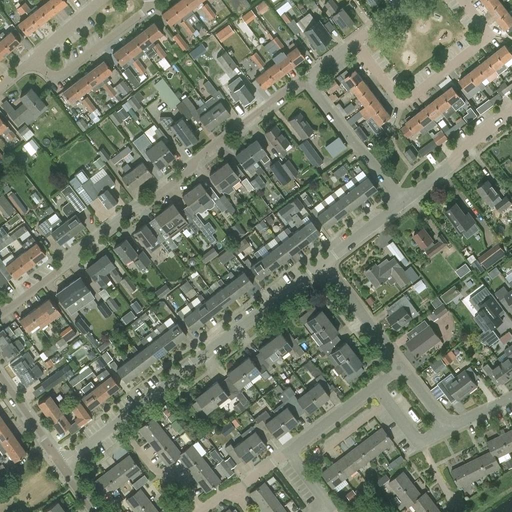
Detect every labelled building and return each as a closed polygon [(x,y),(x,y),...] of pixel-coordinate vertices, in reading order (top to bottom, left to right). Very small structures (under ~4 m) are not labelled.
[(56,12),(66,3),(63,0),(49,0),(48,1),(56,12)] [(190,9),(183,0),(180,0),(172,6),(180,17),(183,21),(186,19),(190,24),(191,25),(198,19),(193,13),(190,9)] [(201,1),(199,0),(183,0),(190,9),(201,1)] [(228,0),(238,14),(250,5),(246,0),(228,0)] [(343,29),(353,22),(342,9),(340,10),(331,0),(330,0),(324,5),(332,15),(331,17),(336,23),(338,22),(343,29)] [(485,0),(484,2),(491,11),(501,3),(505,0),(485,0)] [(56,12),(48,1),(39,9),(46,19),(56,12)] [(261,15),(270,9),(264,1),(256,7),(261,15)] [(289,1),(277,10),(281,15),(292,6),(289,1)] [(25,3),(21,6),(25,12),(29,8),(25,3)] [(201,7),(205,13),(211,9),(206,3),(201,7)] [(491,11),(497,20),(508,12),(501,3),(491,11)] [(25,12),(21,6),(16,9),(21,15),(25,12)] [(170,25),(180,17),(172,6),(161,14),(170,25)] [(29,16),(36,26),(46,19),(39,9),(33,13),(30,8),(29,8),(25,12),(29,16)] [(210,19),(213,17),(215,15),(211,9),(205,13),(210,19)] [(254,9),(242,14),(246,22),(257,17),(254,9)] [(285,12),(281,15),(287,23),(291,20),(285,12)] [(511,16),(508,12),(497,20),(505,30),(511,24),(511,16)] [(304,17),(324,43),(331,37),(319,21),(316,23),(309,13),(304,17)] [(36,26),(29,16),(19,24),(26,34),(36,26)] [(299,21),(306,30),(304,32),(316,49),(324,43),(304,17),(299,21)] [(181,23),(186,30),(188,28),(187,26),(190,24),(186,19),(183,21),(181,23)] [(295,35),(301,30),(293,19),(287,24),(295,35)] [(152,41),(162,33),(154,22),(143,30),(152,41)] [(191,25),(190,24),(187,26),(188,28),(186,30),(190,35),(195,31),(191,25)] [(231,24),(217,32),(222,40),(236,32),(231,24)] [(154,45),(152,41),(143,30),(133,38),(141,49),(146,45),(149,49),(154,45)] [(0,34),(0,39),(1,40),(10,51),(20,42),(11,32),(5,36),(2,32),(0,33),(0,34)] [(188,45),(178,32),(172,36),(183,50),(188,45)] [(271,41),(276,47),(278,45),(278,44),(280,42),(276,36),(271,41)] [(145,53),(141,49),(133,38),(123,46),(131,57),(134,61),(137,59),(145,53)] [(0,58),(10,51),(1,40),(0,39),(0,58)] [(286,49),(280,42),(278,44),(278,45),(276,47),(280,53),(286,49)] [(286,55),(294,65),(304,57),(293,42),(288,46),(291,50),(286,55)] [(152,47),(156,53),(159,50),(160,52),(162,49),(158,43),(152,47)] [(504,63),(511,56),(511,53),(505,45),(496,52),(504,63)] [(123,46),(113,54),(124,69),(131,63),(134,61),(131,57),(123,46)] [(167,55),(162,49),(160,52),(159,50),(156,53),(161,59),(167,55)] [(227,73),(237,65),(226,51),(216,58),(227,73)] [(250,56),(255,62),(260,58),(256,52),(250,56)] [(504,63),(496,52),(487,60),(495,70),(499,75),(508,67),(504,63)] [(284,73),(294,65),(286,55),(275,62),(284,73)] [(265,64),(260,58),(255,62),(259,68),(265,64)] [(131,63),(136,69),(139,67),(138,66),(141,64),(137,59),(134,61),(131,63)] [(106,76),(112,71),(104,60),(93,68),(105,83),(102,85),(106,91),(109,89),(110,90),(112,88),(108,81),(109,80),(106,76)] [(495,70),(487,60),(478,67),(486,77),(490,82),(499,75),(495,70)] [(273,81),(284,73),(275,62),(265,70),(273,81)] [(146,70),(141,64),(138,66),(139,67),(136,69),(140,75),(146,70)] [(486,77),(478,67),(469,74),(477,84),(482,90),(486,87),(481,81),(486,77)] [(105,83),(93,68),(83,76),(91,87),(98,82),(101,86),(102,85),(105,83)] [(263,89),(273,81),(265,70),(255,78),(263,89)] [(352,87),(352,88),(363,80),(356,71),(345,79),(342,82),(348,90),(352,87)] [(132,73),(127,77),(135,87),(140,83),(132,73)] [(477,84),(469,74),(459,81),(467,91),(477,84)] [(91,87),(83,76),(73,84),(81,95),(91,87)] [(235,101),(239,98),(243,104),(253,96),(244,84),(239,77),(228,86),(232,91),(229,93),(235,101)] [(171,110),(181,102),(163,79),(154,85),(159,91),(157,92),(171,110)] [(123,80),(113,89),(116,93),(114,95),(115,96),(121,92),(124,95),(130,90),(123,80)] [(204,103),(209,109),(219,122),(230,114),(220,101),(223,99),(208,80),(203,84),(213,96),(204,103)] [(332,93),(340,87),(335,80),(325,86),(331,94),(329,95),(334,101),(339,98),(336,93),(334,95),(332,93)] [(352,88),(359,97),(370,89),(363,80),(352,88)] [(81,95),(73,84),(62,92),(71,103),(81,95)] [(451,104),(460,97),(452,87),(443,94),(451,104)] [(510,90),(508,87),(499,93),(501,97),(510,90)] [(18,125),(23,121),(27,125),(47,108),(31,88),(20,97),(24,103),(15,111),(13,109),(8,114),(18,125)] [(113,89),(112,88),(110,90),(109,89),(106,91),(111,97),(114,95),(116,93),(113,89)] [(359,97),(366,106),(377,98),(370,89),(359,97)] [(501,97),(499,93),(489,100),(492,103),(493,105),(502,98),(501,97)] [(451,104),(443,94),(434,101),(442,111),(451,104)] [(135,111),(142,106),(133,96),(127,101),(135,111)] [(81,101),(86,108),(89,106),(88,104),(91,102),(87,97),(81,101)] [(373,115),(384,107),(377,98),(366,106),(359,111),(366,120),(373,115)] [(481,114),(488,109),(493,105),(489,100),(477,109),(481,114)] [(442,111),(434,101),(425,108),(436,122),(445,115),(442,111)] [(96,109),(91,102),(88,104),(89,106),(86,108),(90,113),(96,109)] [(346,106),(349,111),(356,107),(353,102),(346,106)] [(390,116),(384,107),(373,115),(366,120),(377,134),(383,129),(380,125),(391,117),(390,116)] [(208,130),(219,122),(209,109),(201,116),(195,108),(189,112),(196,121),(199,118),(208,130)] [(436,123),(436,122),(425,108),(416,115),(424,126),(427,130),(436,123)] [(468,111),(473,118),(476,116),(470,108),(468,111)] [(117,126),(123,121),(115,111),(109,115),(117,126)] [(302,139),(313,130),(300,113),(289,121),(302,139)] [(424,126),(416,115),(406,123),(407,124),(402,129),(408,137),(414,132),(414,133),(424,126)] [(171,127),(177,135),(186,129),(190,134),(194,132),(183,117),(175,123),(170,117),(162,122),(167,130),(171,127)] [(16,136),(7,126),(0,118),(0,132),(1,131),(5,135),(6,134),(10,140),(16,136)] [(466,123),(463,120),(454,126),(454,127),(456,130),(466,123)] [(29,126),(21,132),(27,139),(35,133),(29,126)] [(278,152),(279,151),(283,156),(287,152),(284,148),(289,144),(276,126),(265,134),(278,152)] [(354,130),(358,135),(364,131),(359,126),(354,130)] [(444,133),(448,138),(448,139),(457,132),(456,130),(454,127),(454,126),(453,126),(444,133)] [(152,136),(157,142),(155,144),(161,153),(158,155),(165,164),(174,157),(161,140),(166,136),(159,127),(154,130),(156,133),(152,136)] [(198,138),(194,132),(190,134),(186,129),(177,135),(185,147),(198,138)] [(448,138),(444,133),(443,132),(434,139),(439,145),(448,138)] [(325,147),(333,157),(346,146),(338,137),(325,147)] [(434,138),(419,150),(424,156),(439,144),(434,138)] [(315,167),(323,161),(306,139),(298,145),(315,167)] [(264,164),(270,159),(264,153),(266,152),(256,140),(246,148),(255,160),(260,157),(264,164)] [(158,169),(165,164),(158,155),(161,153),(155,144),(149,148),(144,141),(140,144),(145,151),(158,169)] [(119,152),(123,157),(131,151),(128,146),(119,152)] [(106,161),(110,157),(103,148),(98,152),(106,161)] [(251,163),(255,160),(246,148),(235,156),(245,168),(246,167),(250,174),(256,170),(251,163)] [(411,162),(417,158),(410,149),(404,153),(411,162)] [(114,164),(123,157),(119,152),(110,159),(114,164)] [(99,167),(104,164),(100,158),(95,161),(99,167)] [(287,172),(286,173),(291,178),(298,173),(288,159),(281,164),(287,172)] [(287,172),(281,164),(278,160),(269,167),(278,179),(286,173),(287,172)] [(141,182),(152,174),(142,162),(132,170),(141,182)] [(240,180),(238,176),(227,162),(218,169),(231,186),(240,180)] [(122,178),(131,190),(141,182),(132,170),(127,163),(121,167),(125,172),(126,171),(128,173),(122,178)] [(338,179),(347,171),(342,165),(333,173),(338,179)] [(117,200),(109,188),(115,183),(108,174),(94,185),(82,169),(73,175),(92,200),(97,196),(107,208),(111,204),(112,206),(117,202),(116,201),(117,200)] [(220,190),(220,189),(222,192),(224,191),(228,193),(233,188),(231,186),(218,169),(209,176),(220,190)] [(257,191),(266,185),(259,175),(250,182),(257,191)] [(355,186),(357,185),(366,197),(377,189),(367,177),(359,183),(354,177),(350,180),(355,186)] [(249,191),(253,188),(246,178),(241,182),(249,191)] [(488,203),(492,200),(495,205),(500,213),(511,204),(511,202),(507,196),(502,200),(499,195),(488,181),(483,184),(483,183),(478,187),(479,188),(477,189),(488,203)] [(214,202),(210,197),(199,183),(191,190),(205,209),(206,208),(209,209),(213,206),(213,203),(214,202)] [(347,192),(356,205),(366,197),(357,185),(355,186),(349,191),(344,184),(340,187),(345,194),(347,192)] [(346,212),(356,205),(347,192),(345,194),(340,187),(334,192),(330,195),(335,201),(337,200),(346,212)] [(182,196),(193,211),(194,213),(197,211),(198,212),(201,212),(205,209),(191,190),(182,196)] [(21,215),(27,211),(15,191),(9,195),(21,215)] [(0,196),(0,209),(9,203),(2,195),(0,196)] [(223,195),(219,199),(226,208),(231,205),(223,195)] [(308,195),(302,199),(307,205),(312,202),(308,195)] [(283,207),(288,213),(293,209),(295,212),(303,205),(297,197),(283,207)] [(226,208),(219,199),(214,202),(222,212),(226,208)] [(83,226),(75,215),(80,211),(72,200),(63,207),(62,210),(69,219),(63,224),(71,235),(83,226)] [(336,220),(346,212),(337,200),(335,201),(329,206),(324,200),(321,202),(325,209),(327,208),(336,220)] [(172,203),(163,210),(174,224),(179,230),(185,226),(188,229),(191,227),(187,223),(183,218),(172,203)] [(446,212),(455,224),(454,224),(461,233),(475,222),(468,213),(465,215),(456,204),(446,212)] [(283,217),(288,213),(283,207),(278,211),(283,217)] [(326,228),(336,220),(327,208),(325,209),(319,214),(314,207),(310,210),(316,217),(317,216),(326,228)] [(174,224),(163,210),(154,217),(158,222),(154,226),(172,250),(176,246),(170,237),(179,230),(174,224)] [(300,228),(309,241),(320,233),(310,221),(305,225),(296,213),(291,217),(295,222),(293,223),(298,230),(300,228)] [(196,216),(192,219),(199,229),(211,244),(216,240),(204,225),(204,226),(196,216)] [(55,230),(49,222),(47,219),(38,226),(46,237),(51,233),(59,244),(71,235),(63,224),(55,230)] [(199,229),(192,219),(187,223),(191,227),(195,232),(199,229)] [(172,250),(154,226),(149,229),(145,224),(134,233),(145,247),(145,246),(150,253),(161,245),(167,253),(172,250)] [(22,227),(13,234),(16,239),(26,232),(22,227)] [(299,248),(309,241),(300,228),(298,230),(292,234),(287,228),(283,231),(288,237),(290,236),(299,248)] [(424,248),(426,251),(430,257),(449,243),(442,234),(437,238),(439,241),(435,244),(432,241),(433,241),(424,228),(414,236),(423,248),(424,248)] [(6,246),(16,239),(13,234),(11,231),(8,234),(1,239),(6,246)] [(289,256),(299,248),(290,236),(288,237),(282,242),(277,236),(273,238),(278,245),(280,244),(289,256)] [(232,248),(236,253),(248,243),(244,238),(232,248)] [(136,253),(136,254),(125,240),(114,248),(125,262),(131,258),(139,269),(149,261),(142,251),(138,255),(136,253)] [(478,257),(487,269),(507,254),(498,242),(478,257)] [(45,255),(36,243),(26,251),(35,263),(45,255)] [(279,264),(289,256),(280,244),(278,245),(272,250),(267,243),(263,246),(268,253),(270,252),(279,264)] [(199,257),(204,264),(218,253),(213,247),(199,257)] [(225,264),(236,255),(230,248),(219,256),(225,264)] [(35,263),(26,251),(15,258),(25,270),(35,263)] [(269,272),(279,264),(270,252),(268,253),(262,258),(257,251),(253,254),(258,260),(260,259),(269,272)] [(113,266),(114,266),(105,254),(96,262),(104,273),(107,271),(112,277),(118,273),(113,266)] [(25,270),(15,258),(5,266),(14,278),(25,270)] [(259,279),(269,272),(260,259),(258,260),(252,265),(247,258),(243,261),(249,268),(250,267),(259,279)] [(395,258),(390,262),(387,258),(377,265),(376,264),(365,272),(377,287),(387,279),(386,278),(392,273),(401,286),(410,279),(414,283),(420,278),(411,266),(404,271),(395,258)] [(479,273),(484,269),(477,259),(471,263),(479,273)] [(104,273),(96,262),(86,269),(94,280),(96,279),(103,290),(108,286),(105,282),(109,279),(104,273)] [(467,262),(457,270),(462,277),(472,270),(467,262)] [(499,266),(490,272),(494,277),(502,272),(499,266)] [(233,279),(243,292),(253,284),(244,272),(235,278),(230,271),(227,274),(232,281),(233,279)] [(130,293),(136,288),(127,276),(121,280),(130,293)] [(68,285),(82,306),(94,298),(79,277),(68,285)] [(222,289),(223,287),(233,299),(243,292),(233,279),(232,281),(225,286),(220,279),(217,282),(222,289)] [(413,285),(419,293),(427,286),(421,279),(413,285)] [(184,292),(193,288),(190,281),(181,284),(184,292)] [(159,298),(170,289),(165,283),(154,292),(159,298)] [(71,314),(82,306),(68,285),(56,294),(71,314)] [(492,329),(503,321),(497,314),(503,309),(486,286),(477,293),(482,300),(477,304),(482,310),(479,312),(480,313),(474,318),(485,333),(491,328),(492,330),(492,329)] [(213,295),(222,307),(233,299),(223,287),(222,289),(215,293),(210,287),(207,290),(212,296),(213,295)] [(502,303),(507,299),(511,305),(511,290),(509,293),(504,287),(495,293),(502,303)] [(453,299),(447,291),(440,296),(446,304),(453,299)] [(212,315),(222,307),(213,295),(212,296),(205,301),(200,294),(196,297),(202,304),(203,303),(212,315)] [(409,313),(415,308),(405,295),(395,303),(399,309),(395,311),(395,314),(389,319),(397,330),(413,319),(409,313)] [(113,311),(119,307),(110,296),(105,300),(113,311)] [(47,317),(56,309),(48,298),(38,306),(47,317)] [(132,303),(136,313),(143,310),(138,300),(132,303)] [(103,302),(97,306),(105,317),(111,312),(103,302)] [(193,310),(202,323),(212,315),(203,303),(202,304),(195,309),(190,302),(187,305),(192,312),(193,310)] [(434,311),(439,318),(449,310),(444,304),(434,311)] [(47,317),(38,306),(29,313),(37,324),(47,317)] [(132,309),(122,317),(127,323),(137,316),(132,309)] [(183,319),(192,330),(202,323),(193,310),(192,312),(185,316),(180,309),(177,313),(182,319),(183,319)] [(302,324),(307,321),(315,332),(329,321),(321,310),(315,314),(311,309),(298,319),(302,324)] [(37,324),(29,313),(19,320),(27,331),(37,324)] [(142,316),(131,323),(136,329),(146,322),(142,316)] [(81,318),(74,323),(83,333),(89,328),(81,318)] [(430,326),(425,320),(414,328),(418,334),(407,343),(417,357),(440,340),(430,326)] [(338,332),(329,321),(315,332),(323,342),(319,345),(323,350),(336,340),(333,336),(338,332)] [(166,331),(176,343),(186,335),(177,323),(168,329),(163,323),(160,326),(165,332),(166,331)] [(0,331),(0,348),(11,341),(9,338),(15,334),(8,326),(3,330),(0,331)] [(72,330),(62,338),(66,342),(76,335),(72,330)] [(166,331),(165,332),(159,337),(153,330),(150,333),(155,340),(156,339),(166,351),(176,343),(166,331)] [(511,332),(510,330),(501,338),(506,344),(511,339),(511,332)] [(281,333),(270,341),(281,356),(291,348),(294,351),(298,357),(303,353),(287,331),(282,335),(281,333)] [(89,332),(85,335),(95,348),(99,344),(89,332)] [(62,338),(53,345),(56,350),(66,342),(62,338)] [(108,338),(98,347),(101,351),(111,342),(108,338)] [(146,346),(156,358),(166,351),(156,339),(155,340),(149,344),(144,338),(140,341),(145,347),(146,346)] [(11,341),(0,348),(0,350),(7,361),(19,352),(18,351),(24,347),(18,339),(12,343),(11,341)] [(340,346),(336,340),(323,350),(327,356),(331,353),(339,363),(339,364),(354,353),(345,342),(340,346)] [(270,364),(281,356),(270,341),(258,350),(262,354),(257,358),(268,372),(268,371),(273,368),(270,364)] [(56,350),(53,345),(43,352),(46,357),(56,350)] [(511,345),(505,351),(510,357),(501,363),(511,377),(511,345)] [(136,354),(146,366),(156,358),(146,346),(145,347),(138,352),(133,346),(130,349),(135,355),(136,354)] [(443,356),(448,364),(458,357),(453,350),(443,356)] [(9,364),(18,375),(29,367),(28,365),(34,360),(28,352),(22,356),(21,356),(9,364)] [(126,362),(136,374),(146,366),(136,354),(135,355),(128,360),(124,353),(120,356),(125,363),(126,362)] [(362,364),(354,353),(339,364),(339,363),(333,368),(338,375),(340,373),(347,382),(361,372),(357,367),(362,364)] [(249,357),(238,366),(249,380),(259,372),(265,379),(271,375),(268,371),(268,372),(257,358),(252,362),(249,357)] [(430,365),(436,372),(446,364),(440,358),(430,365)] [(314,375),(319,371),(311,360),(305,364),(314,375)] [(117,371),(125,382),(136,374),(126,362),(125,363),(118,368),(114,361),(110,364),(116,372),(117,371)] [(511,377),(501,363),(492,370),(488,364),(483,367),(490,377),(495,373),(503,384),(511,377)] [(29,367),(18,375),(26,387),(37,378),(43,373),(37,365),(31,369),(29,367)] [(80,373),(79,374),(82,379),(92,372),(87,365),(79,371),(80,373)] [(238,388),(249,380),(238,366),(227,374),(230,379),(226,382),(236,396),(243,405),(248,401),(241,392),(238,388)] [(470,367),(466,370),(456,377),(468,393),(478,386),(474,381),(479,378),(470,367)] [(102,372),(106,379),(101,383),(109,394),(119,387),(106,369),(102,372)] [(47,391),(57,384),(63,379),(58,371),(41,383),(47,391)] [(82,379),(79,374),(69,382),(72,386),(82,379)] [(308,391),(319,405),(330,397),(326,392),(331,388),(320,374),(315,379),(318,383),(308,391)] [(468,393),(456,377),(446,385),(439,375),(434,379),(450,399),(454,396),(458,401),(468,393)] [(91,390),(100,401),(109,394),(101,383),(96,387),(91,381),(86,384),(91,390)] [(206,390),(217,404),(227,396),(230,400),(236,396),(226,382),(221,386),(217,381),(206,390)] [(61,387),(68,397),(73,393),(66,383),(61,387)] [(90,409),(100,401),(91,390),(86,384),(81,388),(86,395),(81,398),(90,409)] [(217,404),(206,390),(195,398),(199,403),(194,407),(204,421),(209,417),(206,413),(217,404)] [(299,413),(304,409),(307,414),(319,405),(308,391),(297,399),(294,395),(289,399),(299,413)] [(278,395),(287,407),(276,415),(287,430),(298,421),(294,416),(299,413),(289,399),(283,392),(278,395)] [(68,397),(75,407),(80,403),(73,393),(68,397)] [(45,413),(56,405),(49,395),(38,403),(45,413)] [(90,418),(87,413),(80,403),(75,407),(71,409),(77,417),(74,419),(79,426),(90,418)] [(45,413),(52,423),(63,415),(56,405),(45,413)] [(63,415),(52,423),(59,433),(70,425),(63,415)] [(267,437),(272,433),(276,438),(287,430),(276,415),(265,423),(262,419),(257,423),(267,437)] [(139,429),(148,441),(162,430),(153,418),(139,429)] [(0,439),(1,441),(12,433),(5,423),(0,426),(0,439)] [(226,434),(236,427),(232,423),(222,430),(226,434)] [(244,439),(255,454),(266,445),(262,440),(267,437),(257,423),(252,427),(255,431),(244,439)] [(380,452),(392,443),(381,428),(369,437),(380,452)] [(158,453),(172,442),(162,430),(148,441),(158,453)] [(511,430),(501,435),(509,452),(511,450),(511,430)] [(0,451),(2,454),(8,450),(19,442),(12,433),(1,441),(0,441),(0,451)] [(496,459),(509,452),(501,435),(487,442),(492,451),(496,459)] [(380,452),(369,437),(357,446),(368,461),(380,452)] [(235,461),(240,457),(244,462),(255,454),(244,439),(233,448),(230,444),(225,448),(235,461)] [(15,460),(26,452),(19,442),(8,450),(15,460)] [(181,454),(172,442),(158,453),(167,465),(178,457),(181,454)] [(187,469),(201,457),(192,445),(181,454),(178,457),(187,469)] [(368,461),(357,446),(345,455),(356,470),(368,461)] [(229,477),(235,472),(232,468),(237,464),(232,458),(228,462),(215,449),(211,453),(219,462),(217,464),(229,477)] [(478,458),(486,474),(500,467),(496,459),(492,451),(478,458)] [(356,470),(345,455),(333,464),(344,479),(356,470)] [(392,468),(404,459),(401,455),(389,464),(392,468)] [(128,479),(140,470),(129,456),(117,465),(128,479)] [(187,469),(196,480),(211,469),(201,457),(187,469)] [(486,474),(478,458),(465,464),(473,481),(486,474)] [(344,479),(333,464),(321,473),(332,488),(344,479)] [(473,481),(465,464),(451,471),(459,488),(473,481)] [(128,479),(117,465),(105,474),(116,488),(128,479)] [(206,492),(220,481),(211,469),(196,480),(206,492)] [(389,483),(398,495),(413,484),(404,472),(389,483)] [(116,488),(105,474),(93,483),(104,498),(116,488)] [(259,506),(273,495),(264,483),(250,494),(259,506)] [(408,507),(412,504),(422,496),(413,484),(398,495),(408,507)] [(134,511),(136,511),(149,502),(140,490),(126,501),(134,511)] [(412,504),(417,511),(426,511),(435,505),(426,493),(422,496),(412,504)] [(259,506),(263,511),(275,511),(282,507),(273,495),(259,506)] [(42,511),(64,511),(65,511),(57,501),(42,511)] [(136,511),(157,511),(149,502),(136,511)]
